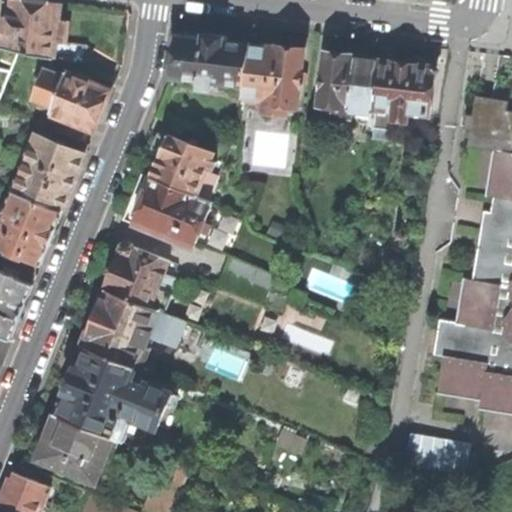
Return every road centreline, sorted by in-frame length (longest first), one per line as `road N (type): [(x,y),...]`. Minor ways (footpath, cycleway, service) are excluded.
road 1 (residential): [(160,0),(133,115),(0,436)]
road 2 (residential): [(266,0),(463,21),(487,0)]
